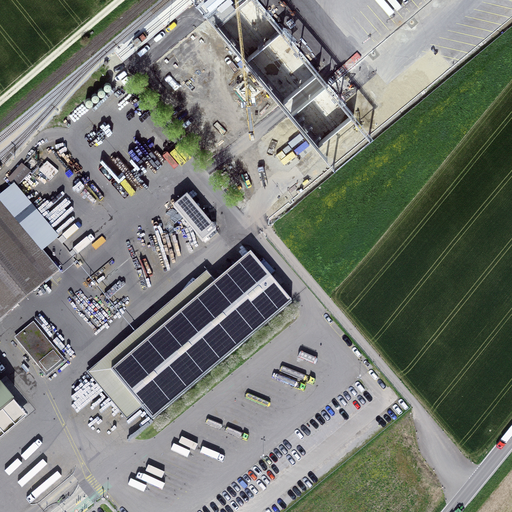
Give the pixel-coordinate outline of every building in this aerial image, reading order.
[(187,196),(173,207),(202,241),(215,230),(187,196)] [(0,320),(59,271),(0,201),(0,320)] [(206,270),(87,372),(127,419),(141,406),(152,419),(293,300),(250,250),(215,280),(206,270)] [(32,326),(18,338),(47,372),(61,360),(32,326)] [(0,413),(14,402),(0,385),(0,413)]
